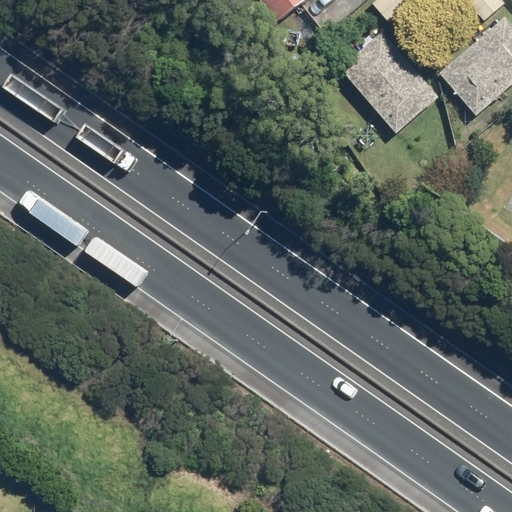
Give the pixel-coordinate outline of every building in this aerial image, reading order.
[(295,0),(254,0),(267,19),(295,0)] [(377,0),(371,6),(390,28),(421,0),(377,0)] [(501,0),(465,0),(485,24),(506,6),(501,0)] [(441,71),(475,112),(511,81),(511,30),(503,20),(441,71)] [(430,97),(381,36),(343,67),(392,127),(430,97)]
